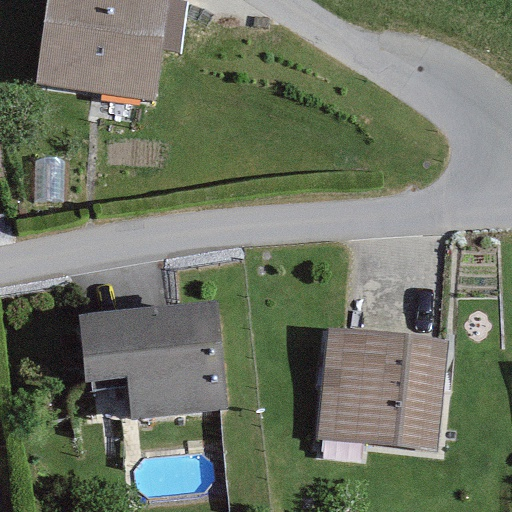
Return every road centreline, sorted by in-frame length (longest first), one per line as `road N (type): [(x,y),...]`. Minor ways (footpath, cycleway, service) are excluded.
road 1 (residential): [(0,268),(117,244),(511,203)]
road 2 (residential): [(511,172),(296,0)]
